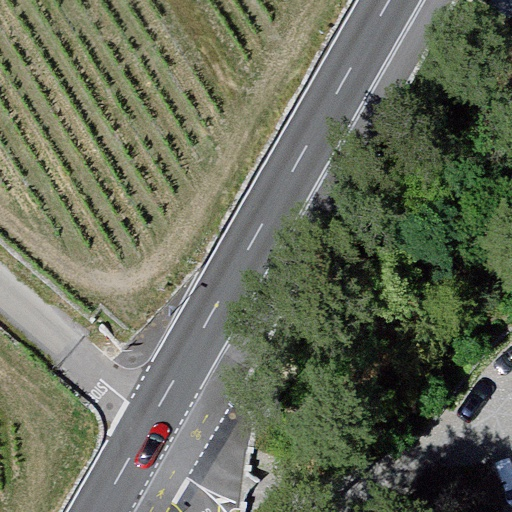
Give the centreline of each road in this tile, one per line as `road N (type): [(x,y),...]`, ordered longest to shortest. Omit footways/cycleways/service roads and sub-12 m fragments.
road 1 (tertiary): [(405,0),(163,430)]
road 2 (unclassified): [(0,293),(163,430)]
